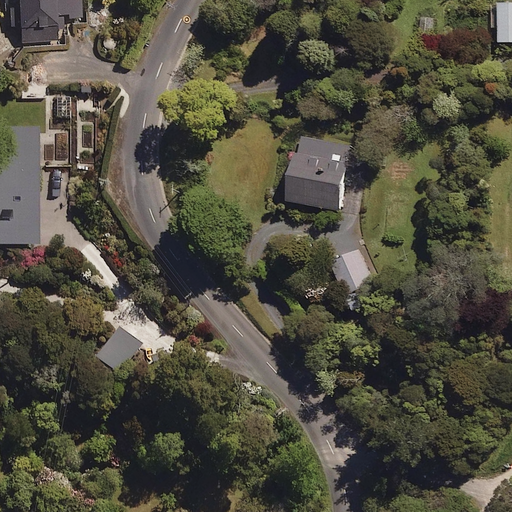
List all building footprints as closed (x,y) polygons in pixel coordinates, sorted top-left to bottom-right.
[(81,0),(19,0),(20,3),(12,3),(12,23),(23,23),(23,39),(62,39),(62,14),(81,13),(81,0)] [(511,3),(495,4),(495,27),(504,27),(504,42),(511,41),(511,3)] [(50,84),(22,84),(22,99),(50,99),(50,84)] [(0,238),(41,238),(40,123),(0,122),(0,238)] [(357,144),(307,135),(296,201),(346,209),(357,144)] [(384,304),(363,249),(335,259),(356,314),(384,304)] [(142,344),(119,330),(101,360),(123,374),(142,344)]
